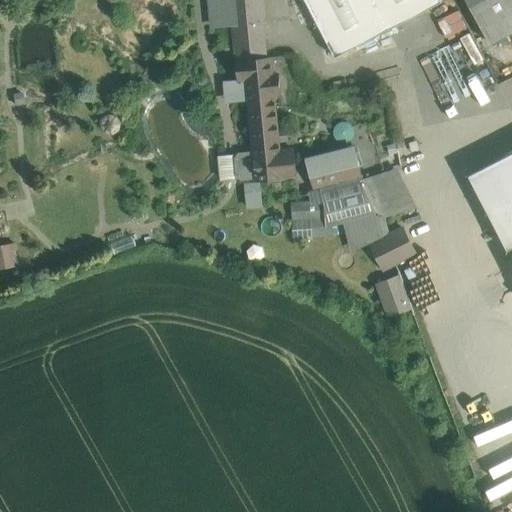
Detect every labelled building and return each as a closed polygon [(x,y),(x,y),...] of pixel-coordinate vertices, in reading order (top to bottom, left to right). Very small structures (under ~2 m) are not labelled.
[(260,0),(231,0),(238,61),(239,61),(266,59),(260,0)] [(375,0),(305,0),(335,57),(390,29),(375,0)] [(440,0),(375,0),(390,29),(442,2),(440,0)] [(511,0),(467,0),(490,44),(511,32),(511,0)] [(266,59),(239,61),(240,79),(247,78),(247,77),(268,75),(266,59)] [(268,75),(247,77),(247,78),(257,179),(297,175),(294,149),(279,151),(274,94),(280,93),(278,74),(268,75)] [(356,152),(308,164),(314,189),(362,177),(356,152)] [(511,152),(469,175),(508,249),(511,247),(511,152)] [(262,206),(261,180),(245,180),(245,206),(262,206)] [(403,228),(371,244),(384,269),(416,252),(403,228)] [(0,265),(13,265),(13,242),(0,242),(0,265)] [(376,281),(388,316),(413,307),(401,272),(376,281)]
